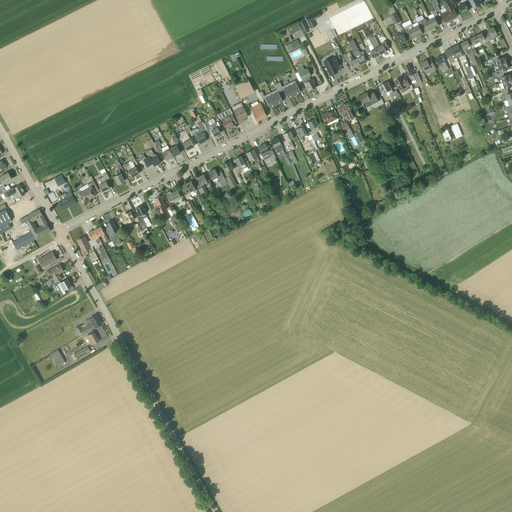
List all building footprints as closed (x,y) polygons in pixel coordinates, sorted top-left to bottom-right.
[(436,11),(437,14),(440,13),(437,6),(438,5),(435,0),(434,0),(431,2),(436,11)] [(440,11),(441,14),(444,22),(451,18),(452,19),(458,16),(456,11),(454,8),(449,0),(446,0),(442,3),(444,8),(440,11)] [(465,2),(465,1),(467,0),(460,0),(462,4),(458,6),(462,14),(469,10),(465,2)] [(435,17),(430,20),(434,28),(439,25),(437,20),(440,19),(437,14),(436,11),(433,13),(435,17)] [(322,16),(319,12),(306,18),(311,29),(316,26),(313,20),(322,16)] [(396,13),(391,15),(390,16),(395,25),(401,22),(396,13)] [(424,19),(420,20),(424,27),(427,25),(429,30),(434,28),(430,20),(429,20),(424,19)] [(412,25),(418,36),(423,33),(421,28),(424,27),(420,20),(412,25)] [(301,29),(298,23),(289,28),(292,34),(301,29)] [(406,33),(409,31),(413,38),(418,36),(412,25),(412,23),(404,28),(406,33)] [(364,24),(355,29),(357,33),(360,32),(358,29),(360,28),(362,31),(366,28),(364,24)] [(489,33),(486,34),(490,41),(499,36),(494,27),(488,30),(489,33)] [(407,41),(403,33),(402,34),(400,31),(397,33),(397,34),(394,35),(399,45),(407,41)] [(490,41),(486,34),(484,35),(482,33),(477,36),(480,42),(481,44),(486,41),(487,42),(490,41)] [(374,36),(372,37),(381,54),(387,51),(386,50),(389,48),(386,41),(382,43),(383,44),(380,46),(374,36)] [(471,38),(474,44),(474,45),(480,42),(477,36),(471,38)] [(374,49),(371,51),(369,47),(365,49),(367,54),(371,52),(374,58),(381,54),(372,37),(369,39),(374,49)] [(358,49),(353,39),(349,42),(353,51),(358,49)] [(287,45),(289,51),(300,45),(298,40),(287,45)] [(476,59),(474,55),(472,49),(471,46),(468,40),(461,43),(466,54),(468,53),(469,55),(472,60),(476,59)] [(457,58),(461,56),(464,54),(462,50),(459,44),(452,48),(457,58)] [(454,59),(457,58),(452,48),(445,51),(450,61),(451,64),(455,62),(454,59)] [(355,54),(357,58),(360,65),(367,61),(366,58),(367,58),(363,51),(360,53),(359,51),(355,54)] [(360,65),(357,58),(354,60),(352,56),(348,58),(346,54),(343,55),(347,64),(351,62),(354,68),(360,65)] [(451,67),(449,68),(445,62),(445,61),(442,55),(436,59),(441,70),(444,69),(445,70),(446,70),(449,75),(454,73),(454,72),(451,67)] [(506,57),(499,59),(498,55),(492,58),(495,66),(498,65),(507,63),(506,57)] [(324,62),(331,75),(337,72),(335,68),(340,66),(337,60),(332,62),(330,58),(324,62)] [(426,74),(430,72),(435,70),(434,68),(435,67),(432,61),(429,63),(428,60),(421,63),(426,74)] [(507,63),(498,65),(495,66),(496,72),(497,75),(503,73),(503,70),(509,69),(507,63)] [(421,81),(420,77),(418,73),(419,73),(418,73),(418,72),(413,74),(409,65),(405,67),(409,77),(413,84),(421,81)] [(307,68),(304,70),(302,66),(297,69),(304,84),(306,83),(310,90),(316,87),(314,83),(313,79),(310,80),(309,77),(311,76),(307,68)] [(504,76),(503,73),(497,75),(500,84),(503,83),(511,80),(510,74),(504,76)] [(400,90),(401,90),(402,92),(408,89),(407,87),(410,86),(406,78),(403,80),(402,77),(395,80),(400,90)] [(254,92),(248,80),(235,86),(241,99),(254,92)] [(503,83),(505,88),(501,89),(502,92),(508,91),(507,88),(511,86),(511,80),(503,83)] [(396,91),(393,92),(388,82),(386,83),(385,82),(382,84),(382,85),(385,93),(386,92),(388,96),(390,94),(392,97),(398,94),(396,91)] [(294,83),(290,86),(295,96),(301,92),(297,84),(295,85),(294,83)] [(284,91),(288,99),(295,96),(290,86),(285,88),(286,90),(284,91)] [(511,92),(509,94),(508,91),(502,92),(503,96),(506,95),(508,100),(511,98),(511,92)] [(276,92),(271,95),(276,105),(283,101),(279,93),(277,94),(276,92)] [(379,101),(377,98),(376,96),(374,92),(369,94),(370,95),(369,95),(367,92),(361,96),(364,102),(363,103),(365,108),(374,103),(378,101),(379,101)] [(268,99),(266,100),(270,108),(276,105),(271,95),(267,97),(268,99)] [(260,103),(250,108),(257,121),(267,116),(260,103)] [(351,110),(350,111),(347,103),(341,105),(342,107),(339,109),(343,117),(346,116),(347,119),(354,116),(351,110)] [(248,117),(242,106),(233,111),(240,123),(243,121),(242,119),(248,117)] [(321,115),(323,120),(324,120),(327,126),(339,120),(335,110),(327,114),(326,113),(321,115)] [(234,126),(233,124),(236,123),(232,114),(221,119),(223,123),(223,125),(224,127),(225,127),(227,130),(234,126)] [(309,132),(310,134),(312,139),(314,142),(319,139),(316,132),(320,130),(318,126),(314,119),(308,122),(311,129),(312,131),(309,132)] [(207,130),(207,131),(211,129),(214,136),(220,133),(215,123),(209,126),(207,121),(204,123),(207,130)] [(207,131),(207,130),(204,125),(202,122),(198,124),(200,128),(197,129),(197,128),(191,131),(190,131),(191,132),(192,134),(194,133),(199,143),(207,140),(203,133),(207,131)] [(341,125),(344,131),(349,128),(347,122),(341,125)] [(307,136),(310,134),(309,132),(305,124),(301,126),(301,127),(296,130),(298,134),(297,134),(300,141),(308,137),(307,136)] [(187,134),(191,132),(190,131),(191,131),(187,125),(183,127),(185,130),(182,132),(184,135),(180,137),(181,140),(183,140),(184,142),(183,143),(186,150),(194,146),(190,139),(187,134)] [(291,150),(294,148),(290,141),(294,139),(290,131),(283,134),(287,142),(291,150)] [(170,149),(173,156),(180,153),(177,145),(179,144),(175,137),(172,139),(176,146),(170,149)] [(278,137),(271,141),(277,153),(283,150),(282,147),(281,144),(278,137)] [(155,146),(154,143),(151,139),(147,141),(150,148),(155,146)] [(166,160),(173,156),(170,149),(168,145),(161,149),(159,145),(161,145),(158,140),(154,143),(155,146),(159,153),(162,152),(166,160)] [(258,147),(265,160),(270,158),(271,161),(276,159),(274,154),(272,150),(269,151),(265,144),(258,147)] [(151,149),(147,151),(150,158),(147,160),(146,157),(141,160),(146,169),(151,166),(151,165),(153,164),(154,166),(161,163),(157,156),(154,158),(153,155),(154,154),(151,149)] [(261,167),(259,163),(260,162),(253,150),(246,153),(250,161),(254,159),(257,165),(259,168),(261,167)] [(235,159),(238,166),(235,167),(238,173),(243,171),(242,168),(246,166),(245,163),(241,156),(235,159)] [(129,162),(123,165),(124,168),(127,167),(128,171),(132,177),(139,174),(136,167),(132,169),(129,162)] [(222,165),(228,177),(226,178),(231,188),(237,185),(231,173),(232,173),(231,170),(233,169),(229,162),(222,165)] [(227,183),(226,181),(221,171),(217,173),(215,169),(212,170),(211,170),(209,171),(209,172),(212,179),(218,177),(219,179),(218,179),(222,186),(227,183)] [(121,173),(119,170),(116,171),(117,175),(114,176),(118,184),(125,181),(121,173)] [(0,189),(5,187),(3,184),(4,184),(12,179),(8,173),(0,177),(0,189)] [(62,175),(54,179),(58,187),(66,183),(62,175)] [(205,193),(203,189),(202,188),(204,187),(203,184),(207,182),(203,175),(202,175),(200,176),(197,178),(201,185),(197,187),(201,195),(205,193)] [(89,187),(85,190),(90,199),(96,195),(94,191),(98,188),(93,181),(87,184),(89,187)] [(193,190),(195,193),(196,192),(191,181),(186,184),(190,192),(193,190)] [(109,189),(106,182),(99,185),(102,192),(109,189)] [(190,192),(186,184),(180,186),(186,197),(188,196),(191,194),(190,192)] [(7,191),(5,187),(0,189),(0,193),(1,195),(3,194),(4,195),(0,197),(0,198),(1,200),(7,197),(12,194),(15,192),(16,192),(20,190),(22,189),(20,185),(13,189),(13,188),(7,191)] [(22,189),(20,190),(16,192),(15,192),(12,194),(7,197),(9,200),(13,198),(14,200),(25,194),(22,189)] [(90,199),(85,190),(82,192),(81,190),(80,191),(79,189),(73,192),(78,200),(81,198),(83,202),(90,199)] [(177,190),(174,191),(171,193),(170,191),(166,194),(169,201),(173,200),(174,201),(181,198),(177,190)] [(199,192),(196,193),(203,207),(206,205),(199,192)] [(76,203),(72,195),(59,202),(62,209),(68,206),(69,207),(76,203)] [(167,209),(164,203),(160,196),(155,199),(157,203),(153,205),(155,208),(154,208),(157,214),(167,209)] [(195,208),(190,199),(186,201),(191,210),(195,208)] [(143,205),(136,208),(138,212),(138,213),(140,216),(137,218),(140,223),(142,227),(146,224),(143,219),(147,217),(145,214),(147,213),(145,209),(143,205)] [(6,209),(0,212),(0,226),(12,220),(6,209)] [(32,231),(25,236),(12,242),(16,250),(51,231),(47,224),(39,209),(20,220),(22,224),(27,221),(32,231)] [(128,223),(134,220),(130,211),(124,215),(125,216),(122,218),(125,224),(128,222),(128,223)] [(176,230),(180,227),(174,217),(170,219),(176,230)] [(119,237),(117,235),(116,232),(118,231),(112,221),(107,224),(109,228),(106,230),(112,241),(113,242),(116,241),(116,242),(120,240),(119,237)] [(95,230),(98,237),(102,235),(105,242),(108,240),(106,236),(105,236),(104,234),(105,234),(101,226),(95,230)] [(95,239),(98,237),(95,230),(88,233),(92,240),(89,241),(92,247),(95,246),(98,244),(95,239)] [(90,248),(92,247),(89,241),(87,242),(84,237),(78,240),(83,251),(90,248)] [(104,258),(108,256),(103,246),(99,248),(104,258)] [(93,261),(98,258),(94,251),(89,253),(93,261)] [(38,260),(43,268),(57,260),(53,253),(46,257),(46,256),(38,260)] [(62,279),(59,274),(63,271),(60,265),(45,273),(49,280),(50,280),(52,284),(62,279)] [(68,279),(60,283),(58,285),(63,294),(73,289),(68,279)] [(43,298),(40,292),(34,295),(37,301),(43,298)] [(85,322),(86,324),(80,327),(80,326),(75,329),(80,337),(95,328),(102,324),(96,315),(90,318),(90,319),(85,322)] [(92,345),(99,341),(94,332),(87,336),(92,345)] [(87,347),(74,354),(77,359),(90,352),(87,347)] [(58,350),(50,354),(58,367),(65,362),(58,350)]
